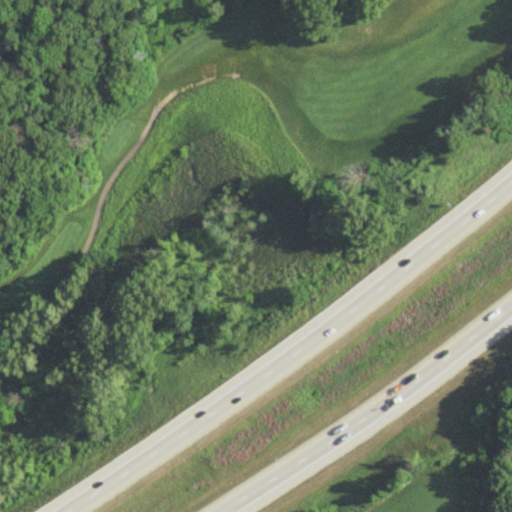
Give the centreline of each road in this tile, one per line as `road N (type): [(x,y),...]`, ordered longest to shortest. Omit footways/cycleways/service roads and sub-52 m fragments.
road 1 (motorway): [(511,184),(242,399),(68,511)]
road 2 (motorway): [(233,511),(511,313)]
